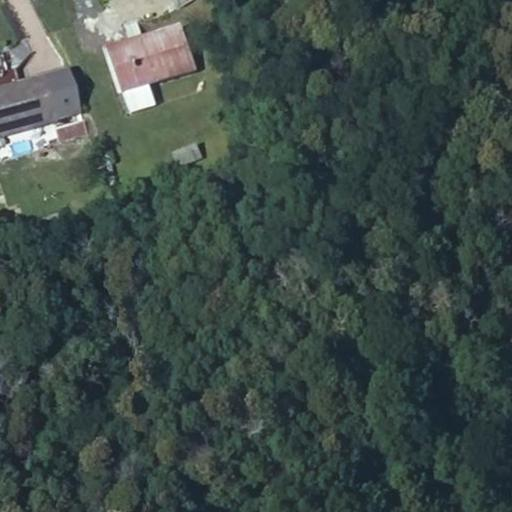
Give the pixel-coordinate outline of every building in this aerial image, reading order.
[(211,0),(208,0),(181,7),(192,56),(220,39),(211,0)] [(164,122),(209,115),(202,71),(176,75),(129,82),(137,126),(138,125),(164,122)] [(73,87),(46,95),(57,134),(83,128),(73,87)] [(0,105),(0,149),(57,134),(46,95),(44,94),(0,105)] [(164,122),(138,125),(142,147),(167,144),(164,122)] [(89,152),(86,139),(60,145),(63,158),(89,152)]
